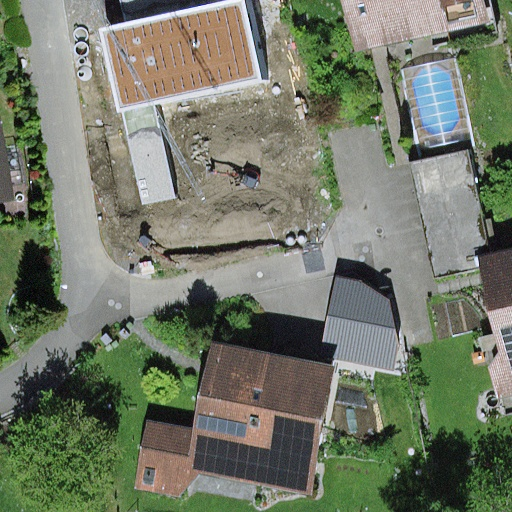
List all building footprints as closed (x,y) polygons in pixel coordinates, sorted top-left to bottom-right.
[(511,8),(510,0),(373,0),(384,50),(511,23),(511,8)] [(481,157),(422,169),(448,293),(508,280),(481,157)] [(0,192),(0,264),(12,263),(0,192)] [(193,443),(132,431),(120,494),(182,507),(187,481),(315,507),(342,374),(212,347),(193,443)] [(511,357),(500,360),(507,393),(511,392),(511,357)]
